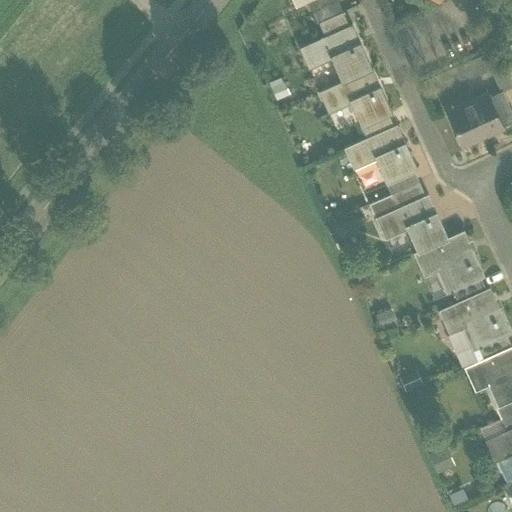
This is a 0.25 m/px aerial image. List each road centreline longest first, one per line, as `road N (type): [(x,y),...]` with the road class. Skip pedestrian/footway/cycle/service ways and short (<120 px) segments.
road 1 (tertiary): [(0,262),(211,0)]
road 2 (residential): [(485,195),(445,173),(395,55)]
